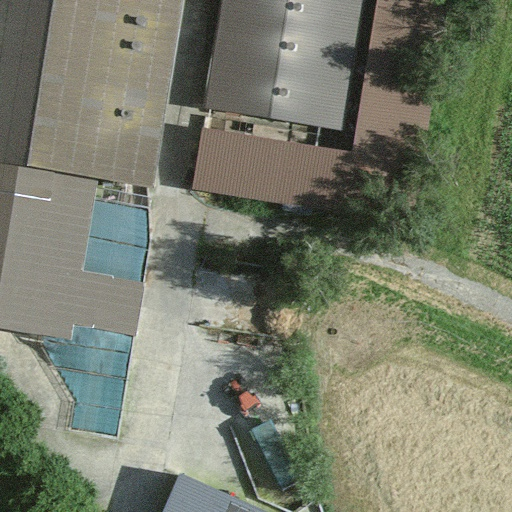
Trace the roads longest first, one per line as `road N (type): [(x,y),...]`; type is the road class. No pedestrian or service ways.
road 1 (track): [(511,310),(447,282),(173,212)]
road 2 (track): [(128,511),(173,212)]
road 3 (track): [(173,212),(193,0)]
